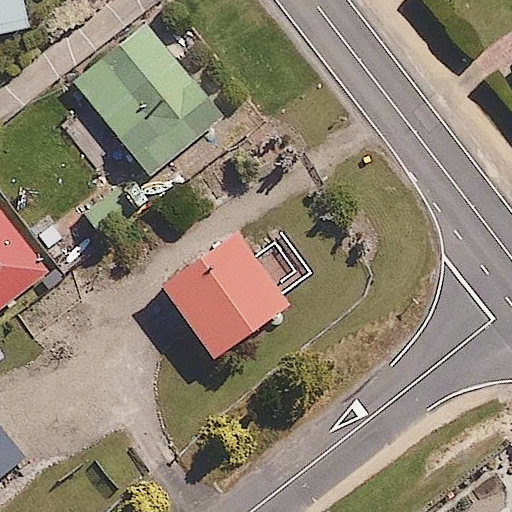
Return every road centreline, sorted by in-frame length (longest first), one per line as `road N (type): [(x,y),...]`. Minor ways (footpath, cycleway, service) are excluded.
road 1 (residential): [(511,304),(251,511)]
road 2 (secondary): [(310,0),(511,260)]
